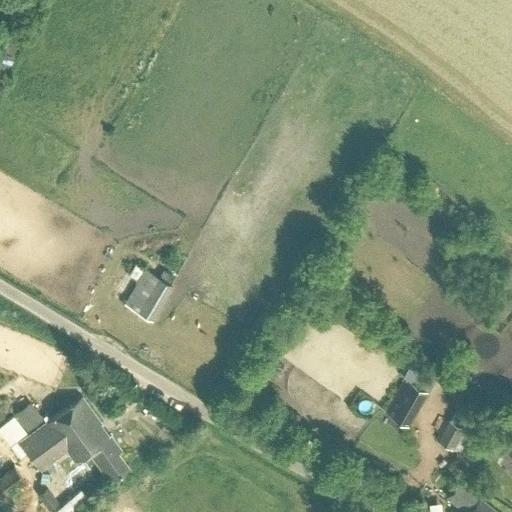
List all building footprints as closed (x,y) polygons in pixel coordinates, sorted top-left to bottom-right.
[(0,48),(0,80),(2,81),(14,55),(0,48)] [(145,268),(124,302),(149,318),(171,282),(167,280),(171,273),(163,268),(159,276),(145,268)] [(100,270),(94,281),(105,287),(111,276),(100,270)] [(92,281),(78,299),(89,308),(103,290),(92,281)] [(406,377),(386,411),(407,424),(436,375),(419,365),(410,379),(406,377)] [(375,424),(389,404),(373,393),(359,413),(375,424)] [(120,449),(80,394),(45,420),(45,421),(18,440),(38,468),(65,448),(73,459),(87,449),(108,478),(126,464),(116,451),(120,449)] [(31,402),(15,415),(26,429),(42,417),(31,402)] [(287,410),(281,419),(293,426),(299,417),(287,410)] [(452,420),(439,440),(452,449),(465,428),(452,420)] [(69,455),(59,463),(79,490),(89,483),(69,455)] [(0,474),(0,486),(5,493),(23,480),(12,465),(0,474)] [(498,511),(481,499),(470,511),(498,511)]
